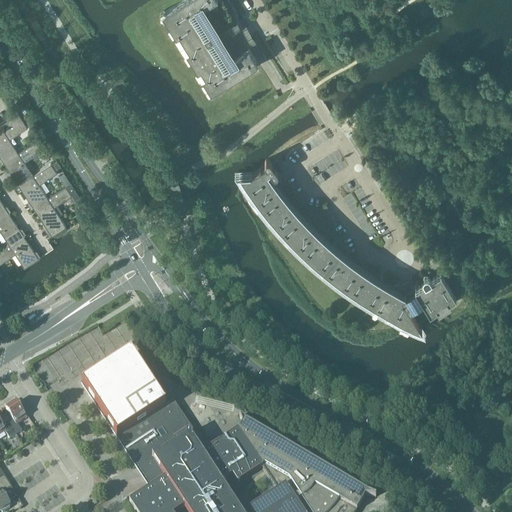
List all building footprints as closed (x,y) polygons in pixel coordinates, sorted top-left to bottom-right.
[(227,66),(215,47),(210,39),(213,37),(210,33),(207,35),(193,11),(198,8),(199,10),(215,0),(183,0),(162,13),(211,92),(258,63),(250,49),(231,61),(232,63),(227,66)] [(0,155),(2,156),(6,161),(6,162),(19,154),(18,153),(10,140),(28,128),(18,113),(7,121),(11,126),(0,133),(0,155)] [(38,144),(41,148),(47,144),(43,137),(37,141),(38,144)] [(17,178),(21,184),(33,176),(24,163),(43,151),(38,144),(37,141),(18,153),(19,154),(6,162),(6,161),(5,162),(9,168),(8,169),(14,178),(17,178)] [(265,161),(265,162),(265,163),(265,164),(266,164),(266,165),(270,171),(273,174),(273,175),(274,175),(274,176),(275,176),(276,176),(277,175),(278,175),(278,174),(278,173),(278,172),(278,171),(275,167),(279,164),(276,161),(276,160),(272,163),(271,161),(270,160),(269,159),(268,159),(267,159),(267,160),(266,160),(265,161)] [(57,160),(51,164),(55,170),(56,170),(62,167),(57,160)] [(33,176),(21,184),(20,185),(24,191),(23,192),(28,200),(32,201),(35,207),(36,207),(48,199),(48,198),(39,185),(57,173),(56,170),(55,170),(51,164),(33,176)] [(251,174),(240,174),(244,181),(247,186),(249,189),(251,192),(252,193),(256,198),(252,200),(255,204),(257,207),(258,207),(259,210),(262,213),(263,214),(264,216),(267,219),(269,222),(271,224),(274,227),(276,230),(277,231),(279,233),(282,236),(283,237),(284,239),(287,241),(289,244),(292,247),(295,250),(298,252),(298,253),(300,255),(303,257),(305,259),(306,260),(309,263),(312,265),(315,268),(317,270),(320,272),(321,273),(323,275),(326,278),(328,279),(329,280),(333,282),(336,285),(339,287),(342,289),(345,291),(346,292),(348,294),(351,296),(353,297),(354,298),(358,300),(361,302),(364,304),(367,306),(371,308),(371,309),(374,310),(378,312),(379,313),(381,309),(387,312),(394,316),(400,319),(405,322),(412,325),(419,328),(423,329),(419,323),(410,309),(423,301),(430,313),(437,308),(438,308),(436,305),(441,302),(442,302),(447,299),(448,301),(449,301),(456,297),(456,296),(454,293),(452,289),(450,286),(448,283),(445,279),(443,275),(430,284),(418,291),(416,289),(416,288),(414,289),(412,290),(406,287),(402,296),(397,294),(396,293),(384,286),(372,279),(360,271),(349,262),(348,262),(337,254),(337,253),(326,244),(316,234),(315,234),(306,224),(305,224),(296,214),(296,213),(287,203),(286,203),(278,192),(277,191),(269,180),(261,168),(252,173),(251,174)] [(66,187),(48,198),(48,199),(36,207),(35,207),(34,207),(39,214),(38,214),(43,223),(47,223),(54,235),(67,226),(54,208),(72,196),(66,187)] [(22,237),(18,231),(19,228),(13,220),(12,220),(8,214),(7,215),(0,219),(0,232),(1,232),(10,245),(10,246),(22,237)] [(37,260),(33,254),(34,250),(28,242),(27,243),(23,236),(22,237),(10,246),(10,245),(0,251),(0,264),(16,254),(25,268),(37,260)] [(175,402),(174,401),(166,407),(132,354),(106,371),(82,386),(107,424),(119,443),(129,458),(132,456),(153,487),(130,502),(136,511),(177,511),(185,507),(187,511),(356,511),(357,511),(366,497),(376,497),(240,417),(239,417),(243,424),(239,431),(206,452),(174,402),(175,402)] [(193,399),(211,432),(222,426),(204,393),(193,399)] [(9,425),(16,436),(22,432),(18,424),(27,418),(17,402),(16,403),(15,402),(14,401),(6,406),(6,408),(7,409),(6,410),(14,422),(9,425)] [(16,436),(9,425),(4,428),(0,421),(0,436),(5,433),(10,440),(16,436)] [(3,493),(11,488),(4,477),(0,479),(0,511),(1,511),(0,511),(4,511),(10,508),(11,507),(10,506),(11,505),(3,493)]
